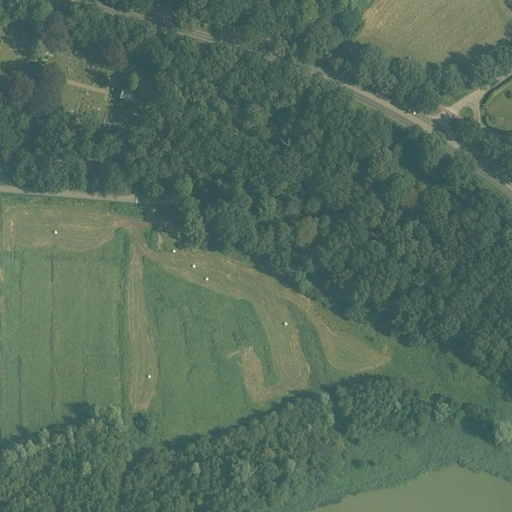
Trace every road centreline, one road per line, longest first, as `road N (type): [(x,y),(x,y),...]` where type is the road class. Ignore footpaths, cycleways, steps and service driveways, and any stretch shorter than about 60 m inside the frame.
road 1 (primary): [(334,80),(157,26)]
road 2 (residential): [(0,188),(136,201)]
